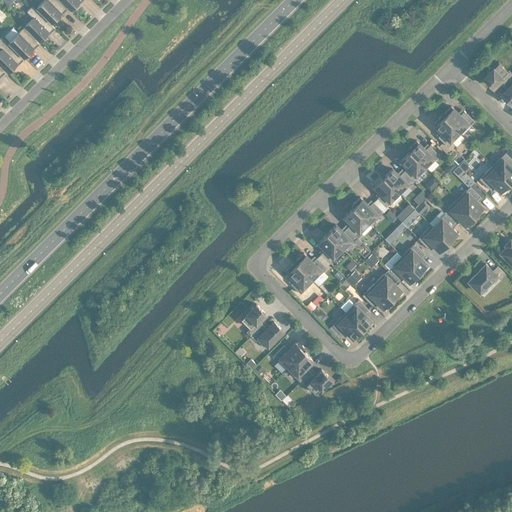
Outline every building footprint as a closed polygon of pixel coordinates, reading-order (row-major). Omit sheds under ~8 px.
[(52,22),(66,8),(57,0),(43,0),(36,7),(52,22)] [(60,0),(71,10),(80,0),(60,0)] [(39,41),(54,27),(32,6),(27,11),(33,17),(24,26),(39,41)] [(24,57),(38,43),(23,28),(18,33),(13,28),(4,37),(24,57)] [(18,63),(22,58),(1,37),(0,37),(0,47),(2,49),(0,50),(0,64),(8,73),(18,63)] [(499,79),(504,84),(511,75),(511,73),(508,70),(507,71),(498,62),(484,77),(493,86),(499,79)] [(511,75),(504,84),(508,88),(501,95),(510,104),(511,102),(511,75)] [(451,106),(442,115),(461,134),(474,121),(464,110),(459,115),(451,106)] [(461,134),(442,115),(433,124),(442,132),(438,137),(448,147),(461,134)] [(407,150),(409,152),(409,151),(426,168),(439,155),(429,145),(425,149),(416,140),(407,150)] [(407,167),(403,171),(413,181),(426,168),(409,151),(409,152),(401,160),(407,167)] [(511,158),(505,152),(492,165),(511,184),(511,183),(511,167),(511,165),(511,158)] [(463,161),(458,165),(462,169),(467,165),(463,161)] [(511,184),(492,165),(479,178),(489,188),(493,184),(502,193),(511,184)] [(392,169),(383,177),(398,192),(400,194),(413,181),(403,171),(399,175),(392,169)] [(398,192),(383,177),(375,186),(381,193),(377,197),(386,206),(390,202),(389,201),(398,192)] [(470,186),(457,199),(474,216),(473,216),(475,218),(485,209),(476,200),(480,196),(470,186)] [(427,196),(424,198),(433,206),(436,208),(440,211),(441,210),(427,196)] [(351,206),(353,208),(368,222),(368,223),(370,225),(383,211),(373,201),(369,206),(360,197),(351,206)] [(444,212),(445,213),(454,222),(458,218),(465,224),(473,216),(474,216),(457,199),(444,212)] [(351,223),(347,227),(356,236),(360,232),(359,231),(368,223),(368,222),(353,208),(344,216),(351,223)] [(399,213),(396,216),(401,221),(404,219),(399,213)] [(442,218),(433,227),(448,242),(456,233),(450,226),(454,222),(445,213),(440,217),(442,218)] [(404,219),(401,221),(407,227),(411,223),(406,217),(404,219)] [(401,221),(398,225),(403,231),(407,227),(401,221)] [(336,225),(327,234),(342,248),(350,240),(351,241),(356,236),(347,227),(342,231),(336,225)] [(433,227),(432,225),(418,239),(428,248),(432,244),(439,250),(448,242),(433,227)] [(342,248),(327,234),(318,242),(325,249),(321,253),(330,262),(334,258),(333,257),(342,248)] [(511,240),(510,239),(505,244),(507,246),(501,252),(510,262),(508,263),(511,267),(511,240)] [(414,243),(401,256),(418,273),(420,275),(429,266),(420,257),(424,253),(414,243)] [(303,253),(295,261),(313,280),(327,267),(316,257),(312,262),(303,253)] [(372,253),(364,261),(371,267),(378,260),(372,253)] [(401,256),(388,269),(398,279),(402,275),(409,281),(418,273),(401,256)] [(313,280),(295,261),(286,270),(295,279),(290,283),(300,294),(313,280)] [(353,262),(348,267),(351,271),(357,265),(353,262)] [(492,271),(485,264),(468,281),(479,292),(496,275),(500,280),(505,274),(497,266),(492,271)] [(388,269),(375,282),(394,301),(403,292),(394,283),(398,279),(388,269)] [(354,271),(347,278),(354,285),(361,277),(354,271)] [(345,279),(338,286),(344,291),(350,284),(345,279)] [(394,301),(375,282),(362,295),(372,305),(376,301),(385,309),(394,301)] [(358,299),(345,312),(364,331),(373,322),(364,313),(368,309),(358,299)] [(311,301),(306,306),(311,311),(316,306),(311,301)] [(246,331),(250,336),(263,324),(258,319),(265,313),(256,304),(241,318),(250,327),(246,331)] [(364,331),(345,312),(329,328),(336,335),(339,332),(342,335),(346,331),(355,340),(364,331)] [(263,324),(250,336),(255,340),(256,339),(265,348),(275,338),(277,340),(283,333),(282,331),(283,331),(274,322),(267,328),(263,324)] [(273,355),(287,368),(304,352),(306,350),(297,341),(286,352),(281,347),(273,355)] [(300,382),(301,380),(310,371),(306,367),(312,360),(304,352),(287,368),(300,382)] [(250,359),(246,363),(251,368),(255,364),(250,359)] [(310,371),(301,380),(306,385),(306,384),(315,393),(330,378),(321,369),(314,376),(310,371)]
